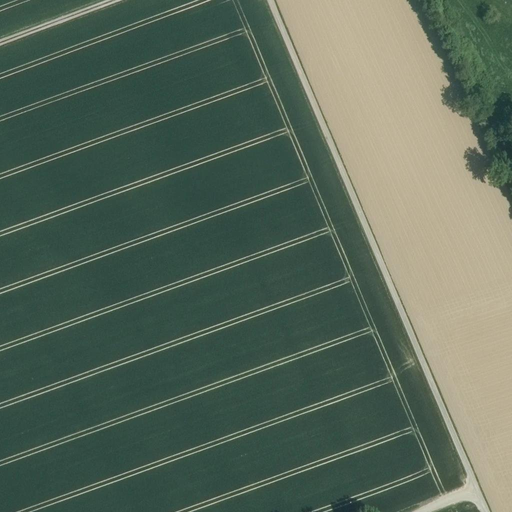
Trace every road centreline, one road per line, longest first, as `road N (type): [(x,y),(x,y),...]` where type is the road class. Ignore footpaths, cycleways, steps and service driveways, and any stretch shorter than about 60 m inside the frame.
road 1 (unclassified): [(475,489),(270,0)]
road 2 (track): [(114,0),(0,42)]
